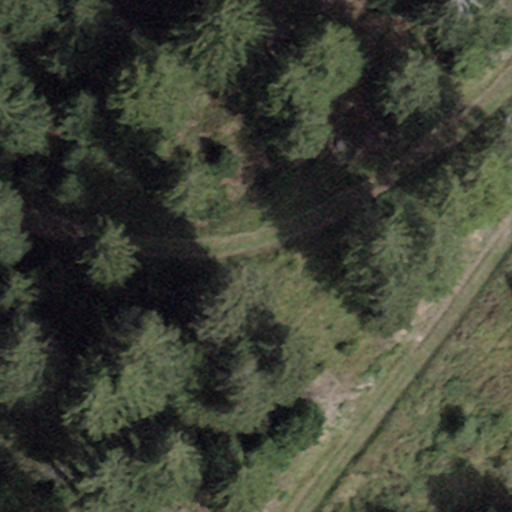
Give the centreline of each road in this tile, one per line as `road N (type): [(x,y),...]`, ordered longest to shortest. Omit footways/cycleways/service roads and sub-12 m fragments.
road 1 (track): [(0,209),(191,255),(283,236),(410,169),(511,81)]
road 2 (track): [(511,229),(301,511)]
